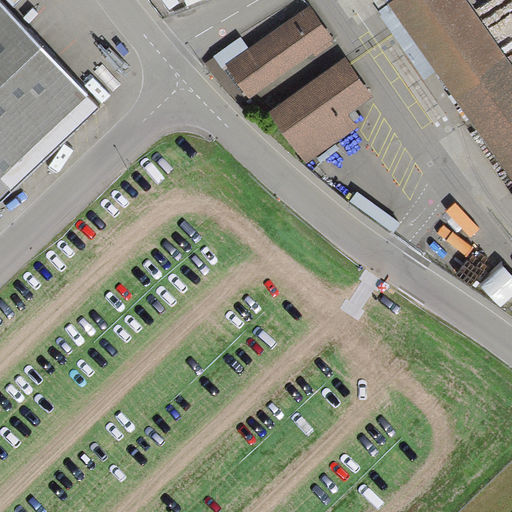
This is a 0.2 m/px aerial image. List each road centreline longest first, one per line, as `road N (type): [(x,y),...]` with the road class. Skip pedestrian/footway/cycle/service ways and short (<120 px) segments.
road 1 (residential): [(511,347),(303,201),(183,82)]
road 2 (residential): [(0,254),(183,82)]
road 3 (unknown): [(334,0),(441,156)]
road 4 (unknown): [(373,257),(412,225),(441,156)]
